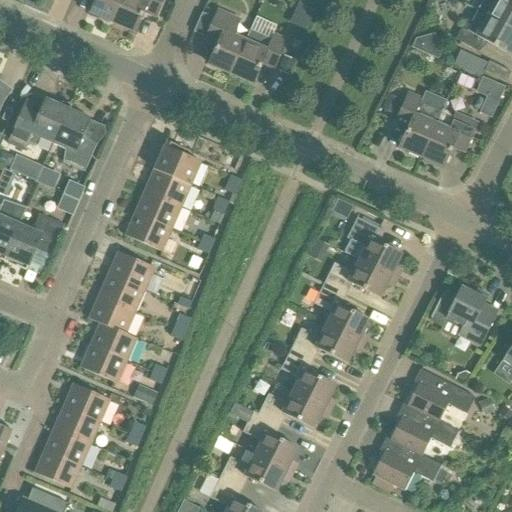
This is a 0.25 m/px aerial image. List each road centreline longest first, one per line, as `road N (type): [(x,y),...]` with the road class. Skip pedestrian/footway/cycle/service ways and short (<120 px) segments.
road 1 (residential): [(461,219),(155,84)]
road 2 (unclassified): [(316,511),(461,219)]
road 3 (residential): [(53,320),(155,84)]
road 4 (residential): [(155,84),(0,16)]
